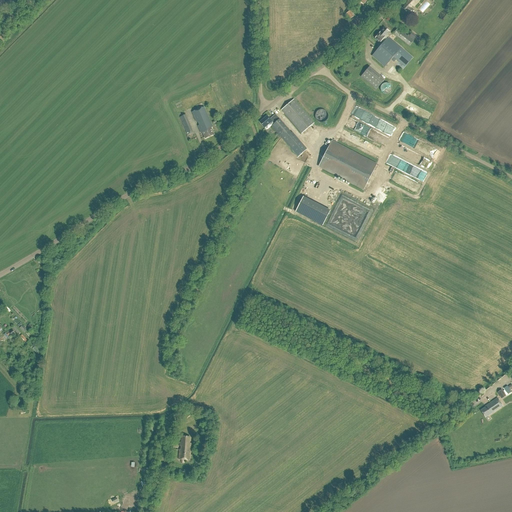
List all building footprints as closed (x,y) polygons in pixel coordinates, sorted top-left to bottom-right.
[(402,8),(407,13),(410,15),(414,11),(411,8),(413,6),(413,7),(419,0),(406,0),(406,1),(408,2),(402,8)] [(385,67),(393,58),(404,67),(413,58),(401,48),(389,38),(392,34),(384,28),(380,32),(374,39),(380,43),(379,44),(381,46),(372,56),(385,67)] [(398,29),(394,34),(406,44),(410,39),(409,37),(398,29)] [(361,77),(376,90),(385,80),(370,67),(361,77)] [(385,94),(387,95),(389,94),(391,92),(392,89),(390,85),(388,84),(384,84),(383,84),(381,86),(380,90),(382,93),(385,94)] [(281,110),(302,134),(314,123),(293,100),(281,110)] [(214,135),(211,128),(213,127),(204,108),(192,113),(201,134),(203,133),(206,139),(214,135)] [(317,121),(320,123),(324,123),(326,122),(328,119),(328,116),(328,114),(326,111),(322,110),(320,110),(317,112),(316,113),(315,117),(315,119),(317,121)] [(179,138),(183,136),(181,130),(184,129),(178,115),(176,115),(175,113),(170,115),(179,138)] [(298,157),(303,153),(288,136),(291,133),(290,132),(275,115),(270,120),(267,116),(260,122),(266,130),(271,126),(282,138),(298,157)] [(319,166),(363,189),(376,165),(332,142),(319,166)] [(289,149),(284,152),(291,161),(295,158),(289,149)] [(271,192),(276,196),(280,191),(276,187),(271,192)] [(304,196),(295,212),(322,225),(330,210),(304,196)] [(35,246),(24,253),(27,258),(38,251),(35,246)] [(498,393),(502,399),(506,395),(502,389),(498,393)] [(480,411),(481,412),(485,418),(503,407),(498,399),(497,398),(485,406),(486,407),(480,411)] [(190,444),(191,437),(182,437),(182,443),(181,443),(179,460),(190,461),(192,444),(190,444)]
